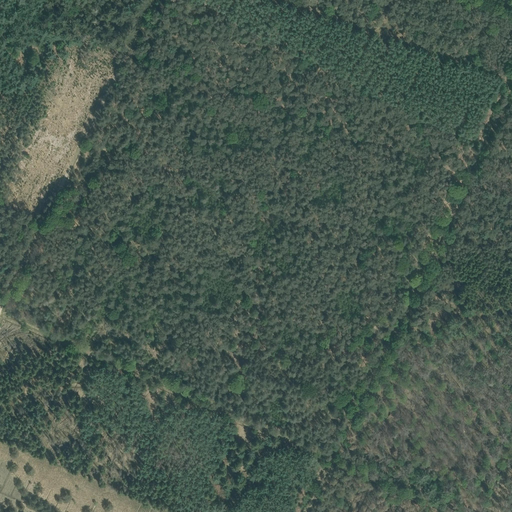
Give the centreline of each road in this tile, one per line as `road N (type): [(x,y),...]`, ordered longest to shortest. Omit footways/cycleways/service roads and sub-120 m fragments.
road 1 (track): [(0,311),(454,511)]
road 2 (track): [(511,84),(308,511)]
road 3 (track): [(0,301),(151,0)]
